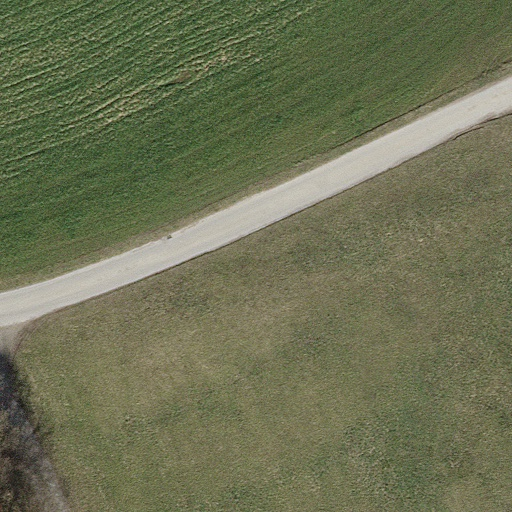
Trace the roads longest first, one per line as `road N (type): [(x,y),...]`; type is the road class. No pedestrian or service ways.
road 1 (track): [(0,309),(75,289),(511,91)]
road 2 (track): [(58,511),(0,398)]
